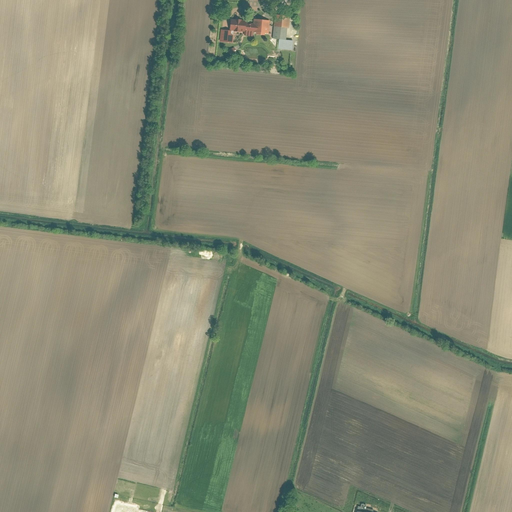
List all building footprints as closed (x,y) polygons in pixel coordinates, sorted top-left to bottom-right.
[(289,14),(276,13),(274,39),(278,39),(286,40),(287,28),(288,28),(289,14)] [(269,34),(270,20),(254,18),(253,24),(247,23),(246,32),(246,35),(253,36),(253,33),(256,33),(256,35),(265,35),(265,34),(269,34)] [(247,23),(247,20),(231,19),(230,30),(231,30),(246,32),(247,23)] [(230,30),(221,30),(220,41),(233,43),(234,35),(231,35),(231,30),(230,30)] [(286,40),(278,39),(277,49),(293,50),(294,40),(286,40)]
